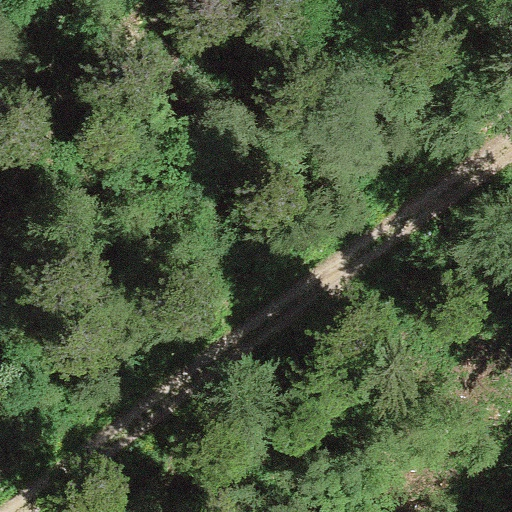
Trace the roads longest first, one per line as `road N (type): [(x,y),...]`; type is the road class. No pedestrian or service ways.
road 1 (track): [(33,511),(511,130)]
road 2 (track): [(0,206),(112,59),(174,0)]
